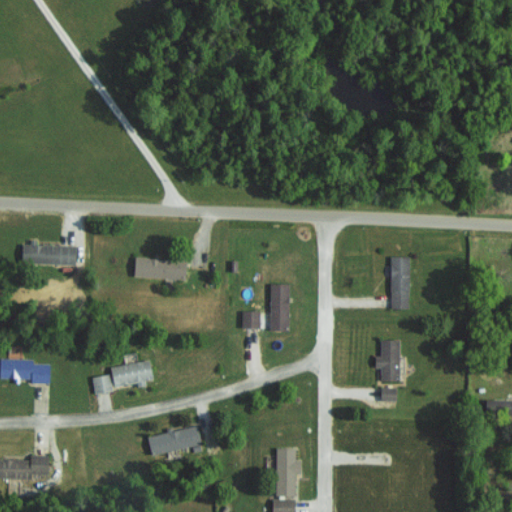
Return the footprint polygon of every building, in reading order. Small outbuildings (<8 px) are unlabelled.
[(73,264),(74,245),(34,244),(34,241),(20,241),(19,263),(73,264)] [(407,256),(388,256),(389,308),(408,308),(407,256)] [(184,259),(132,257),(132,277),(184,278),(184,259)] [(286,329),(287,283),(269,283),(268,329),(286,329)] [(258,327),(257,310),(239,311),(240,328),(258,327)] [(379,339),(379,355),(372,356),(372,367),(379,367),(379,381),(397,380),(397,339),(379,339)] [(0,379),(47,380),(47,363),(32,363),(32,358),(0,357),(0,379)] [(152,378),(148,358),(107,367),(111,386),(134,381),(136,387),(144,386),(143,380),(152,378)] [(90,376),(92,393),(110,391),(109,374),(90,376)] [(395,387),(379,386),(378,400),(394,400),(395,387)] [(509,399),(482,399),(482,415),(509,415),(509,399)] [(145,435),(148,454),(201,443),(197,425),(145,435)] [(294,459),(294,447),(275,447),(274,495),(293,496),(294,473),(299,473),(299,459),(294,459)] [(47,455),(28,454),(28,459),(0,458),(0,478),(29,479),(30,473),(46,474),(47,455)] [(269,511),(292,511),(293,498),(270,498),(269,511)]
